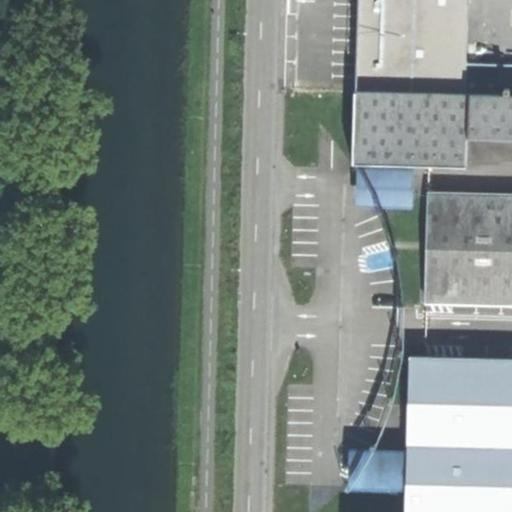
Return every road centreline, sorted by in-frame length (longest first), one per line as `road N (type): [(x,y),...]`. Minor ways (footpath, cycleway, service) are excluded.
road 1 (track): [(20,0),(7,511)]
road 2 (secondary): [(249,511),(261,0)]
road 3 (unknown): [(258,194),(312,194),(334,209),(343,316),(320,394)]
